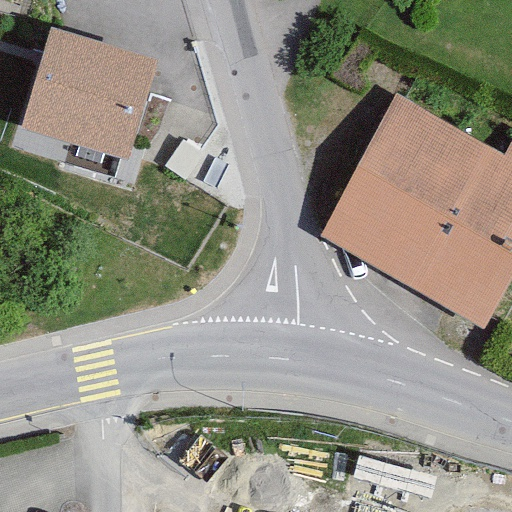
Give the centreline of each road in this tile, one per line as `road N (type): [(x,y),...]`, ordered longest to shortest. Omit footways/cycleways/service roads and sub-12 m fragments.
road 1 (residential): [(297,359),(297,254),(225,0)]
road 2 (unclassified): [(511,422),(391,379),(297,359)]
road 3 (unclassified): [(297,359),(163,357),(106,371)]
road 4 (residential): [(106,371),(97,511)]
